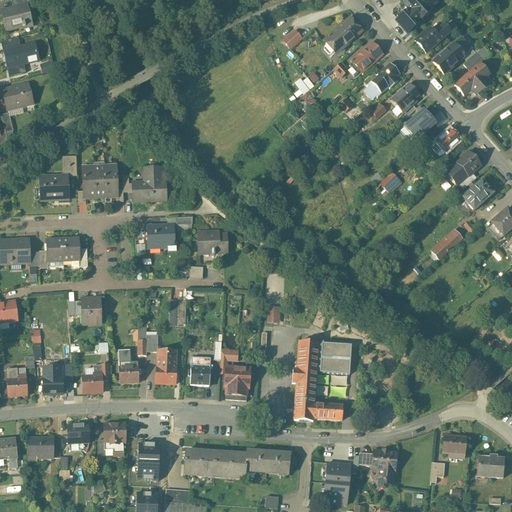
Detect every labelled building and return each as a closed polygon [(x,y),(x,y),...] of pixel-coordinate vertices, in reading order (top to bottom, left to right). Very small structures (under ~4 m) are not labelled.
[(408,11),(395,22),(407,35),(420,23),(419,22),(430,12),(428,10),(436,4),(432,0),(402,0),(401,2),(408,11)] [(12,8),(0,11),(5,31),(24,27),(23,24),(30,22),(26,6),(26,4),(12,8)] [(360,33),(348,20),(327,39),(338,51),(343,47),(343,48),(360,33)] [(428,29),(414,42),(425,54),(449,32),(441,24),(432,33),(428,29)] [(294,31),(282,42),(289,50),(301,40),(294,31)] [(39,33),(24,36),(26,44),(40,40),(39,33)] [(460,38),(432,62),(443,75),(471,50),(460,38)] [(370,44),(358,56),(368,67),(381,56),(370,44)] [(27,45),(6,51),(11,70),(32,64),(27,45)] [(463,65),(470,73),(479,64),(490,55),(482,47),(463,65)] [(358,56),(357,55),(349,62),(360,74),(368,67),(358,56)] [(347,71),(340,63),(334,69),(341,76),(347,71)] [(375,78),(366,86),(367,88),(364,90),(364,93),(365,95),(367,97),(370,99),(373,100),(375,97),(377,99),(387,89),(389,90),(397,82),(395,80),(399,76),(388,64),(375,76),(376,77),(375,78)] [(467,75),(466,74),(453,86),(463,97),(470,91),(474,96),(492,86),(485,78),(489,75),(479,64),(470,73),(467,75)] [(314,83),(319,78),(313,72),(308,77),(314,83)] [(362,82),(366,86),(375,78),(371,74),(362,82)] [(307,76),(295,83),(302,95),(314,88),(307,76)] [(27,85),(2,92),(7,111),(32,105),(27,85)] [(418,97),(407,86),(390,102),(402,115),(415,103),(413,101),(418,97)] [(344,100),(335,108),(340,113),(342,111),(344,113),(351,108),(344,100)] [(385,111),(379,105),(370,113),(376,119),(385,111)] [(436,118),(426,107),(413,118),(415,119),(424,128),(436,118)] [(8,114),(0,115),(4,134),(12,132),(8,114)] [(424,128),(415,119),(408,125),(403,130),(412,140),(424,128)] [(401,132),(403,130),(408,125),(404,120),(396,127),(401,132)] [(458,142),(448,131),(436,142),(441,148),(446,154),(458,142)] [(436,153),(441,148),(436,142),(433,141),(431,143),(432,145),(430,147),(436,153)] [(334,145),(329,149),(336,157),(341,153),(334,145)] [(479,166),(469,154),(456,166),(466,177),(467,178),(471,175),(470,174),(479,166)] [(62,157),(62,177),(67,177),(76,177),(75,156),(62,157)] [(446,175),(453,168),(447,162),(438,170),(444,176),(446,175)] [(466,177),(456,166),(453,168),(446,175),(456,186),(457,185),(466,177)] [(115,168),(82,169),(82,191),(82,198),(84,198),(114,197),(116,197),(116,190),(115,168)] [(143,184),(132,184),(132,193),(132,202),(160,201),(159,184),(161,184),(161,169),(143,169),(143,184)] [(403,184),(394,175),(383,185),(392,194),(403,184)] [(466,177),(457,185),(462,191),(467,187),(472,183),(476,180),(471,175),(467,178),(466,177)] [(132,193),(132,184),(127,184),(127,176),(121,176),(122,190),(122,193),(132,193)] [(62,177),(38,178),(39,189),(42,189),(42,201),(67,200),(67,177),(62,177)] [(492,195),(480,182),(475,186),(470,190),(461,199),(473,212),(492,195)] [(82,198),(82,191),(76,192),(77,204),(85,204),(84,198),(82,198)] [(511,229),(511,217),(506,210),(490,224),(492,226),(501,237),(502,238),(511,229)] [(192,217),(175,218),(175,226),(192,226),(192,217)] [(467,223),(463,226),(469,234),(474,230),(467,223)] [(169,226),(146,227),(146,249),(170,248),(169,226)] [(501,237),(492,226),(487,231),(497,241),(501,237)] [(461,240),(454,232),(430,253),(437,261),(461,240)] [(217,233),(196,233),(197,255),(226,254),(225,235),(217,235),(217,233)] [(61,240),(45,241),(45,252),(46,262),(62,262),(61,240)] [(77,240),(61,240),(62,262),(78,261),(78,250),(77,240)] [(27,241),(0,241),(0,264),(10,265),(10,262),(27,262),(28,262),(28,253),(27,241)] [(511,260),(511,242),(503,251),(511,260)] [(78,250),(78,261),(78,266),(86,266),(86,250),(78,250)] [(38,252),(38,253),(38,267),(47,267),(47,265),(46,265),(46,262),(45,252),(38,252)] [(38,253),(28,253),(28,262),(27,262),(27,267),(38,267),(38,253)] [(201,267),(188,267),(188,280),(202,280),(201,267)] [(91,301),(80,301),(81,316),(87,315),(87,324),(100,324),(99,298),(91,298),(91,301)] [(185,300),(176,300),(176,320),(185,321),(185,300)] [(0,304),(0,323),(16,322),(14,303),(0,304)] [(279,310),(266,310),(266,326),(279,325),(279,310)] [(40,329),(32,330),(33,342),(41,342),(40,329)] [(146,340),(146,336),(145,329),(137,329),(137,340),(146,340)] [(146,351),(156,351),(156,335),(146,336),(146,340),(146,351)] [(146,340),(137,340),(137,356),(145,355),(145,351),(146,351),(146,340)] [(318,343),(298,342),(296,371),(292,371),(291,384),(295,384),(293,421),(312,422),(312,419),(341,421),(342,406),(314,405),(316,371),(318,372),(318,373),(349,375),(350,345),(320,343),(320,345),(318,345),(318,343)] [(108,343),(95,344),(96,353),(108,352),(108,343)] [(40,344),(31,344),(32,362),(41,361),(40,344)] [(129,350),(117,351),(118,384),(137,383),(137,376),(141,376),(140,369),(137,370),(136,363),(129,363),(129,350)] [(174,351),(156,351),(155,384),(174,385),(174,351)] [(220,351),(220,360),(225,360),(225,359),(236,359),(236,352),(220,351)] [(92,369),(92,373),(101,372),(101,381),(108,381),(108,365),(92,365),(92,369)] [(200,369),(190,369),(190,386),(208,386),(208,366),(200,365),(200,369)] [(52,379),(42,379),(42,395),(61,395),(61,368),(52,369),(52,379)] [(248,369),(225,368),(224,373),(223,387),(225,387),(225,400),(245,401),(246,389),(248,389),(248,369)] [(16,369),(5,369),(6,398),(26,397),(25,374),(17,375),(16,369)] [(92,373),(92,369),(81,369),(81,377),(92,377),(92,373)] [(92,377),(81,377),(82,394),(101,393),(101,381),(101,372),(92,373),(92,377)] [(124,425),(103,425),(103,440),(103,443),(122,443),(124,443),(124,425)] [(87,426),(66,427),(67,444),(88,444),(87,426)] [(464,439),(443,437),(442,453),(463,455),(464,439)] [(52,439),(26,439),(27,462),(28,462),(28,457),(35,457),(35,459),(52,459),(52,439)] [(15,440),(0,441),(0,458),(8,458),(8,460),(16,459),(15,440)] [(103,443),(103,440),(96,440),(97,458),(93,458),(93,469),(105,469),(104,451),(103,451),(103,443)] [(122,443),(103,443),(103,451),(104,451),(112,451),(112,457),(123,456),(123,450),(125,448),(122,446),(122,443)] [(159,445),(138,444),(137,462),(158,463),(159,445)] [(381,452),(372,451),(371,470),(378,470),(378,480),(385,480),(385,484),(393,485),(395,453),(387,453),(387,450),(381,450),(381,452)] [(245,454),(184,451),(182,475),(184,475),(184,472),(191,473),(191,476),(205,476),(205,474),(222,475),(222,478),(235,478),(235,476),(243,476),(243,479),(244,479),(245,470),(245,454)] [(246,451),(245,454),(245,470),(254,471),(254,473),(277,474),(277,472),(286,473),(286,475),(287,475),(288,454),(246,451)] [(370,453),(358,452),(357,464),(357,466),(369,467),(370,453)] [(488,459),(476,458),(475,477),(501,478),(502,460),(495,460),(495,456),(488,456),(488,459)] [(67,458),(59,457),(58,471),(67,471),(67,458)] [(158,482),(158,463),(137,462),(136,482),(158,482)] [(443,464),(430,463),(429,483),(434,483),(435,477),(443,478),(443,464)] [(326,467),(323,503),(345,505),(348,468),(326,467)] [(165,490),(164,502),(188,503),(189,491),(165,490)] [(157,494),(136,493),(136,508),(157,509),(157,494)] [(277,497),(265,496),(264,509),(276,509),(277,497)] [(188,503),(164,502),(163,511),(205,511),(206,504),(188,503)]
